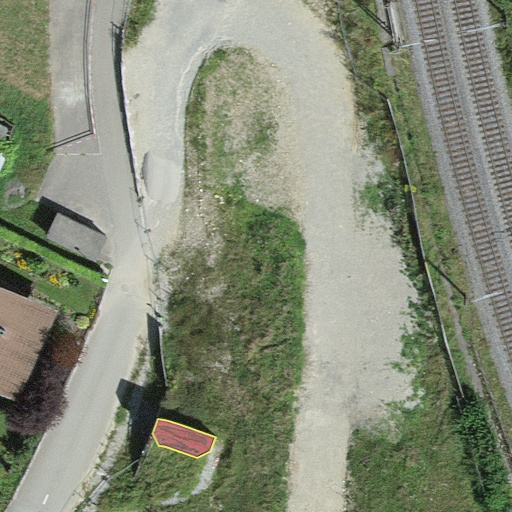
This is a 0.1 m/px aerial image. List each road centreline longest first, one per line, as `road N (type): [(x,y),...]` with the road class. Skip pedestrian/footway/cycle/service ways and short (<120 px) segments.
road 1 (primary): [(292,511),(177,0)]
road 2 (residential): [(39,511),(117,357),(124,173)]
